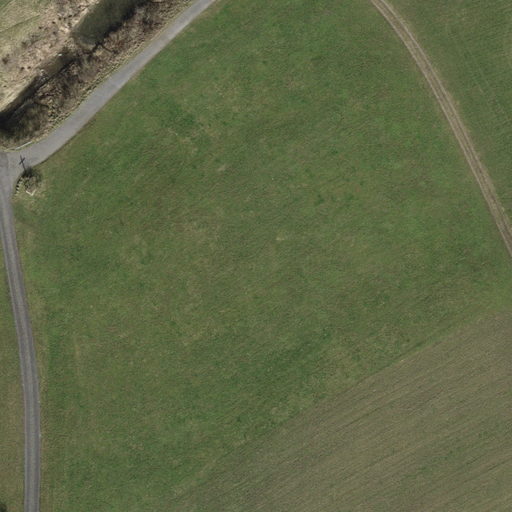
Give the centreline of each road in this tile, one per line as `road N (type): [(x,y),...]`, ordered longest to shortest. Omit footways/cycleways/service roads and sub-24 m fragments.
road 1 (track): [(34,511),(24,290),(0,199)]
road 2 (track): [(378,0),(461,126),(511,236)]
road 3 (track): [(0,168),(21,163),(206,0)]
